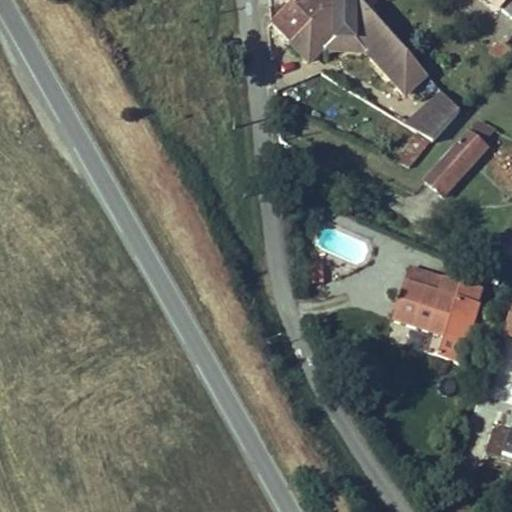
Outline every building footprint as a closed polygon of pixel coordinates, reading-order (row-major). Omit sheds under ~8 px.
[(335,0),(294,0),(269,23),(269,25),(272,27),(288,44),(335,0)] [(426,76),(367,12),(356,0),(335,0),(288,44),(306,64),(310,61),(320,51),(323,53),(335,43),(350,42),(363,55),(365,53),(405,94),(426,76)] [(486,0),(500,11),(508,0),(486,0)] [(511,21),(511,20),(511,0),(508,0),(500,11),(511,21)] [(502,64),(511,55),(499,45),(490,54),(502,64)] [(444,126),(458,111),(442,93),(405,127),(415,134),(430,142),(444,126)] [(480,144),(493,129),(477,121),(467,131),(480,144)] [(478,155),(485,148),(480,144),(467,131),(456,144),(438,164),(457,180),(478,155)] [(408,168),(426,147),(430,142),(415,134),(393,160),(408,168)] [(441,197),(457,180),(438,164),(423,181),(441,197)] [(438,295),(442,280),(409,269),(404,284),(438,295)] [(474,314),(476,308),(473,307),(477,292),(443,280),(442,280),(438,295),(404,284),(393,321),(441,337),(441,338),(435,358),(457,365),(474,314)] [(511,297),(511,298),(501,334),(511,337),(511,297)] [(502,451),(511,454),(511,432),(507,431),(502,451)]
